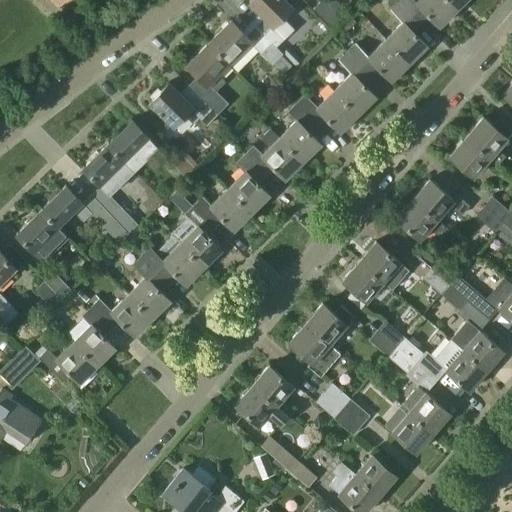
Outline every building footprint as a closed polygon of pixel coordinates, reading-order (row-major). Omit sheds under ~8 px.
[(251,0),(248,3),(259,14),(251,22),(276,46),(294,29),(281,17),(291,7),(283,0),(251,0)] [(322,0),(313,9),(330,27),(340,18),(323,0),(322,0)] [(386,38),(409,61),(427,43),(414,31),(422,23),(399,0),(389,9),(402,22),(386,38)] [(398,0),(399,0),(422,23),(430,15),(440,24),(457,7),(450,0),(417,0),(398,0)] [(209,43),(229,63),(249,42),(271,64),(282,54),(275,47),(276,46),(251,22),(241,31),(231,20),(209,43)] [(347,50),(371,74),(379,66),(392,79),(409,61),(386,38),(369,55),(355,41),(347,50)] [(188,84),(217,114),(228,103),(215,91),(225,81),(218,73),(229,63),(209,43),(186,65),(197,76),(188,84)] [(376,95),(363,83),(371,74),(347,50),(338,59),(350,72),(334,89),(358,113),(376,95)] [(511,83),(503,94),(511,101),(511,83)] [(174,125),(184,115),(193,123),(198,118),(206,125),(217,114),(188,84),(179,94),(168,84),(149,102),(174,125)] [(296,102),(318,124),(326,116),(340,131),(358,113),(334,89),(317,106),(305,93),(296,102)] [(280,137),(303,160),(321,142),(311,132),(318,124),(296,102),(287,111),(296,121),(280,137)] [(498,149),(508,137),(511,131),(511,128),(499,117),(493,125),(483,116),(466,136),(491,157),(490,158),(498,165),(505,156),(498,149)] [(107,143),(133,171),(158,147),(149,138),(131,120),(107,143)] [(260,138),(269,147),(263,154),(253,144),(244,153),(267,175),(275,167),(286,178),(303,160),(280,137),(279,137),(270,128),(260,138)] [(491,157),(466,136),(449,156),(474,177),(490,158),(491,157)] [(107,143),(82,168),(108,195),(133,171),(107,143)] [(195,168),(177,150),(167,159),(185,177),(195,168)] [(228,188),(252,212),(269,194),(259,183),(267,175),(244,153),(235,162),(244,171),(228,188)] [(456,194),(453,198),(429,178),(412,198),(437,219),(448,206),(460,216),(469,205),(456,194)] [(57,227),(58,227),(73,211),(83,221),(90,214),(118,243),(128,233),(111,216),(90,195),(82,203),(65,184),(39,209),(57,227)] [(193,205),(215,227),(223,219),(233,230),(252,212),(228,188),(210,205),(202,196),(193,205)] [(484,205),(503,222),(511,213),(492,197),(484,205)] [(448,230),(436,220),(437,219),(412,198),(396,218),(420,239),(429,228),(441,238),(448,230)] [(187,216),(169,233),(172,235),(203,267),(221,248),(207,234),(215,227),(193,205),(184,213),(187,216)] [(503,222),(484,205),(475,216),(494,232),(503,222)] [(128,233),(137,224),(120,208),(111,216),(128,233)] [(68,238),(58,227),(57,227),(39,209),(14,233),(43,263),(68,238)] [(511,213),(503,222),(511,228),(511,213)] [(511,228),(503,222),(494,232),(511,247),(511,228)] [(142,255),(170,284),(178,277),(185,284),(203,267),(172,235),(155,252),(150,247),(142,255)] [(376,241),(359,260),(384,281),(383,282),(392,290),(409,270),(400,263),(400,262),(376,241)] [(0,319),(5,325),(18,312),(0,293),(0,282),(15,268),(0,252),(0,319)] [(170,284),(142,255),(132,264),(145,277),(128,294),(152,317),(170,299),(162,292),(170,284)] [(450,284),(457,275),(459,274),(439,257),(430,267),(450,284)] [(361,308),(367,301),(383,282),(384,281),(359,260),(342,280),(353,290),(347,297),(361,308)] [(450,284),(430,267),(421,278),(441,294),(450,284)] [(53,271),(44,281),(61,299),(71,289),(65,283),(56,274),(53,271)] [(450,284),(469,300),(477,291),(457,275),(450,284)] [(499,289),(490,299),(511,317),(511,283),(503,277),(495,286),(499,289)] [(34,289),(51,307),(61,299),(43,281),(34,289)] [(450,284),(441,294),(460,311),(469,300),(450,284)] [(152,317),(128,294),(110,311),(98,298),(90,307),(112,329),(120,321),(134,335),(152,317)] [(340,304),(334,312),(322,302),(305,323),(329,344),(354,315),(340,304)] [(81,315),(90,325),(73,342),(97,365),(115,346),(105,336),(112,329),(90,307),(81,315)] [(467,319),(450,339),(486,369),(503,350),(467,319)] [(377,330),(396,346),(404,337),(385,321),(377,330)] [(340,353),(329,344),(305,323),(288,342),(310,361),(307,365),(320,377),(340,353)] [(396,346),(377,330),(368,339),(387,356),(396,346)] [(396,346),(416,362),(423,354),(404,337),(396,346)] [(450,339),(434,357),(470,389),(486,369),(450,339)] [(39,359),(61,380),(69,372),(79,382),(97,365),(73,342),(56,358),(53,355),(48,350),(39,359)] [(24,344),(0,369),(0,376),(8,384),(35,355),(34,354),(24,344)] [(396,346),(387,356),(407,373),(416,362),(396,346)] [(268,365),(251,384),(276,405),(282,397),(293,386),(268,365)] [(323,392),(342,408),(350,399),(331,382),(323,392)] [(288,416),(287,415),(276,405),(251,384),(235,404),(259,425),(268,414),(280,425),(288,416)] [(417,384),(400,404),(401,404),(432,431),(450,411),(425,391),(417,384)] [(24,444),(40,421),(8,400),(10,397),(0,390),(0,436),(4,432),(24,444)] [(342,408),(323,392),(315,402),(333,418),(342,408)] [(342,408),(362,424),(370,415),(350,399),(342,408)] [(402,419),(391,431),(415,451),(432,431),(401,404),(394,412),(402,419)] [(342,408),(333,418),(353,435),(362,424),(342,408)] [(269,435),(260,446),(288,470),(297,460),(269,435)] [(354,473),(379,494),(396,473),(372,453),(354,473)] [(308,487),(317,477),(297,460),(288,470),(308,487)] [(328,484),(338,492),(361,511),(362,511),(379,494),(354,473),(341,462),(332,472),(336,475),(328,484)] [(183,468),(163,493),(186,511),(212,511),(213,511),(235,511),(244,501),(225,487),(216,498),(207,491),(209,489),(208,488),(216,479),(198,465),(191,474),(183,468)] [(318,511),(317,511),(337,511),(326,502),(318,511)]
